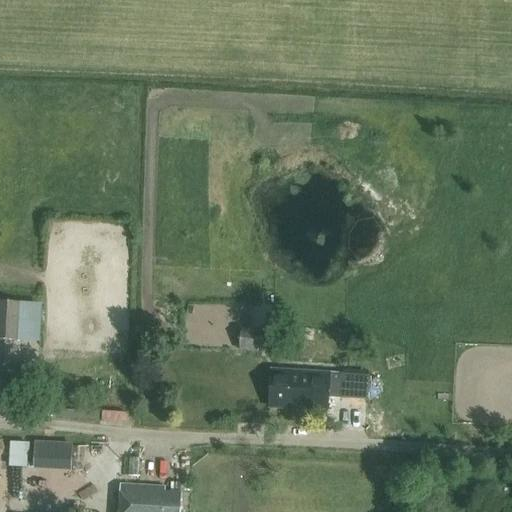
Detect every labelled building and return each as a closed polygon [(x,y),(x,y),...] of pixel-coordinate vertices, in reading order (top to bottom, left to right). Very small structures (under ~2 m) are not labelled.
[(0,339),(19,341),(22,302),(0,300),(0,339)] [(21,342),(45,343),(46,302),(22,302),(21,342)] [(252,324),(240,323),(239,351),(272,352),(273,329),(252,328),(252,324)] [(180,331),(179,346),(209,348),(210,333),(180,331)] [(368,376),(271,370),(269,406),(327,410),(328,396),(367,399),(368,376)] [(105,425),(131,425),(131,410),(105,410),(105,425)] [(47,468),(48,444),(36,444),(35,467),(47,468)] [(148,459),(148,477),(191,477),(191,459),(148,459)] [(165,487),(120,484),(118,511),(180,511),(181,492),(165,491),(165,487)]
